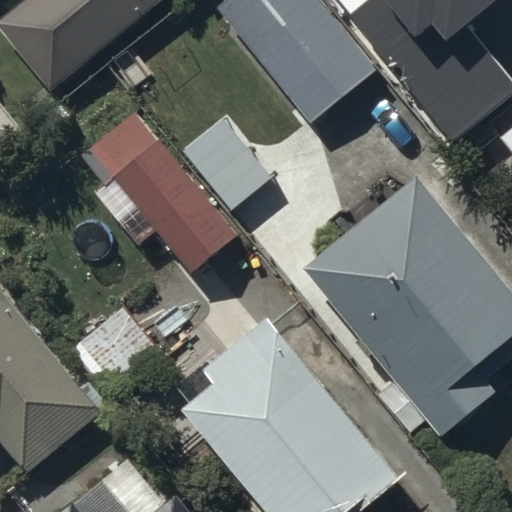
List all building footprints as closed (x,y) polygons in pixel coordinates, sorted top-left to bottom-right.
[(19,0),(0,16),(0,21),(53,86),(157,0),(19,0)] [(378,65),(325,0),(223,0),(220,3),(314,117),(378,65)] [(511,39),(479,0),(341,0),(438,116),(511,54),(511,39)] [(0,145),(21,128),(17,123),(20,121),(0,97),(0,145)] [(195,267),(242,229),(162,133),(159,136),(136,108),(93,144),(195,267)] [(477,360),(511,330),(511,284),(419,172),(307,264),(444,431),(499,386),(477,360)] [(0,283),(0,433),(1,433),(29,467),(102,407),(0,283)] [(166,349),(127,302),(73,347),(112,394),(166,349)] [(269,313),(206,366),(216,378),(185,404),(274,511),(337,511),(340,510),(340,511),(355,511),(402,474),(269,313)] [(199,511),(179,487),(148,511),(137,511),(107,474),(78,498),(76,496),(56,511),(199,511)]
